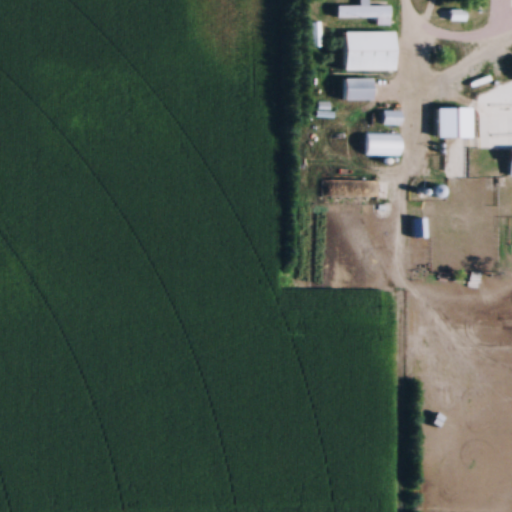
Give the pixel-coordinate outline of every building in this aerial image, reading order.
[(386,4),(365,5),(364,0),(355,0),(356,4),(334,5),(334,17),(373,16),(373,24),(387,24),(386,4)] [(310,22),(310,46),(318,46),(318,22),(310,22)] [(390,30),(339,30),(339,69),(390,69),(390,30)] [(340,99),(368,99),(368,77),(340,77),(340,99)] [(467,107),(431,107),(431,136),(467,136),(467,107)] [(396,123),(396,111),(380,110),(380,123),(396,123)] [(396,155),(396,132),(362,132),(362,155),(396,155)] [(343,195),(342,181),(322,182),(322,195),(343,195)] [(423,236),(423,218),(410,218),(410,236),(423,236)]
